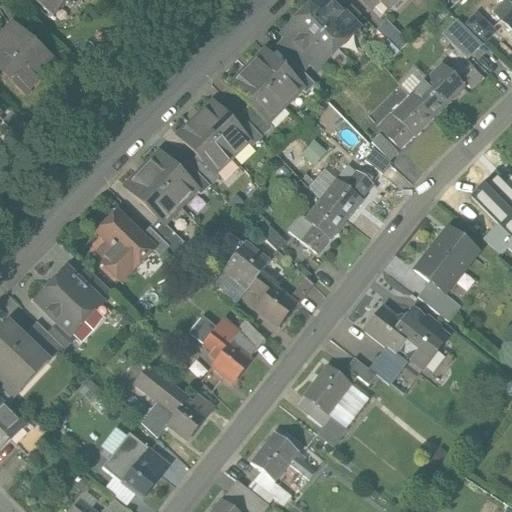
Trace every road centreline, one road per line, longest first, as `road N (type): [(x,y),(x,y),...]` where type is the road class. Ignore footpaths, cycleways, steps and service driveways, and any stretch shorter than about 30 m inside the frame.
road 1 (residential): [(173,511),(429,185),(511,103)]
road 2 (residential): [(0,270),(272,0)]
